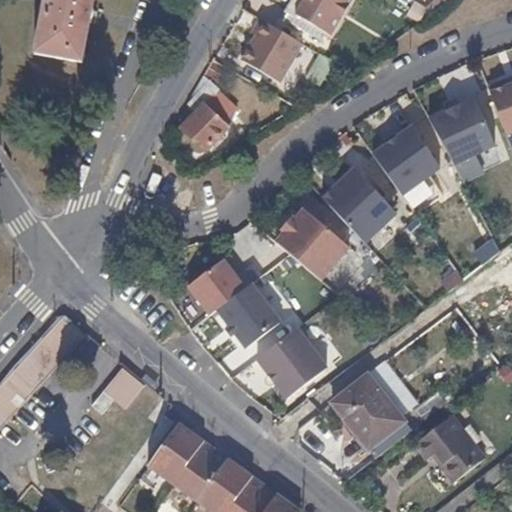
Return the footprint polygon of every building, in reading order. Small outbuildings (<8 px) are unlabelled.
[(48,0),(43,28),(38,54),(51,57),(83,63),(89,33),(95,0),(48,0)] [(332,36),(353,0),(295,0),(289,11),(332,36)] [(284,84),(306,44),(264,20),(256,35),(260,36),(246,62),(284,84)] [(323,87),(336,62),(322,54),(308,79),(323,87)] [(206,150),(232,122),(213,101),(223,91),(213,78),(199,92),(189,104),(196,112),(183,126),(206,150)] [(511,132),(511,84),(511,85),(508,81),(489,87),(507,135),(511,132)] [(501,144),(478,97),(431,120),(455,166),(501,144)] [(433,194),(423,180),(440,168),(410,123),(368,151),(408,210),(433,194)] [(382,221),(395,209),(360,171),(338,191),(334,187),(324,197),(367,243),(386,225),(382,221)] [(323,281),(351,248),(306,210),(277,243),(291,255),(323,281)] [(416,220),(401,231),(411,244),(425,233),(416,220)] [(219,310),(252,284),(242,272),(237,275),(225,259),(190,286),(212,315),(219,310)] [(282,323),(267,302),(253,284),(252,284),(219,310),(247,349),(282,323)] [(92,335),(68,315),(65,315),(61,316),(53,326),(80,349),(92,335)] [(80,349),(53,326),(43,337),(70,361),(80,349)] [(329,367),(299,327),(259,357),(289,398),(329,367)] [(55,377),(70,361),(43,337),(29,352),(55,377)] [(55,377),(29,352),(16,367),(42,391),(55,377)] [(42,391),(16,367),(2,382),(27,408),(42,391)] [(152,386),(129,367),(122,376),(145,395),(152,386)] [(408,421),(370,372),(333,401),(371,450),(408,421)] [(145,395),(122,376),(111,387),(125,398),(136,407),(145,395)] [(27,408),(2,382),(0,384),(0,407),(15,421),(27,408)] [(114,413),(125,398),(111,387),(100,402),(114,413)] [(423,426),(453,403),(447,394),(417,419),(423,426)] [(15,421),(0,407),(0,430),(4,434),(15,421)] [(445,463),(477,438),(457,413),(420,443),(433,460),(440,455),(445,463)] [(180,481),(206,442),(181,423),(153,465),(180,481)] [(457,479),(489,454),(477,438),(445,463),(457,479)] [(204,497),(230,459),(206,442),(180,481),(204,497)] [(225,511),(230,511),(254,476),(230,459),(204,497),(225,511)] [(266,511),(280,493),(254,476),(230,511),(266,511)] [(302,511),(304,511),(281,492),(280,493),(266,511),(302,511)]
